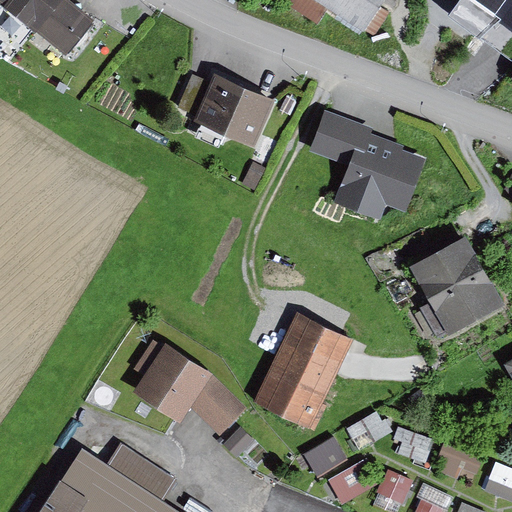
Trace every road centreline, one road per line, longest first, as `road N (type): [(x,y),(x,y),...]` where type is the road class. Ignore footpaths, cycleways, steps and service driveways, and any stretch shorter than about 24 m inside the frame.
road 1 (tertiary): [(186,0),(511,131)]
road 2 (track): [(333,63),(253,229),(250,279),(278,312)]
